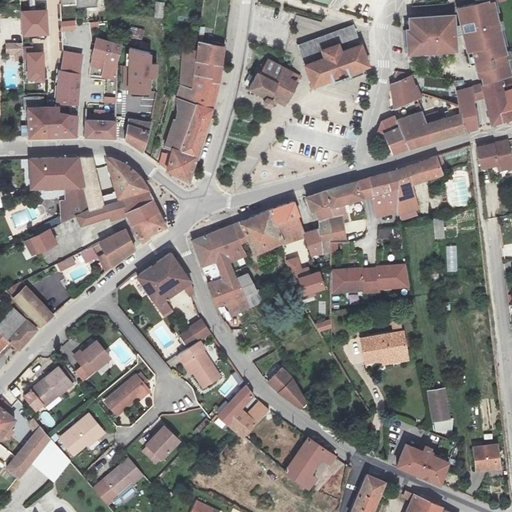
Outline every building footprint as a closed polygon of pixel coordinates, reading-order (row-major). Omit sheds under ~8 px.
[(459,0),(458,0),(466,33),(472,63),(477,61),(480,77),(483,76),(485,83),(489,81),(501,76),(511,72),(511,43),(502,0),(459,0)] [(155,17),(164,18),(164,2),(155,1),(155,17)] [(48,9),(21,10),(23,37),(50,35),(48,9)] [(455,13),(410,17),(411,30),(407,30),(408,54),(458,49),(459,49),(458,34),(455,13)] [(335,81),(354,74),(353,71),(371,65),(354,24),(300,44),(315,85),(334,78),(335,81)] [(133,36),(143,38),(144,30),(135,28),(133,36)] [(81,133),(82,73),(62,69),(67,52),(66,43),(66,31),(52,31),(50,65),(51,91),(51,103),(54,132),(81,133)] [(96,53),(112,58),(124,62),(125,42),(113,38),(101,34),(96,53)] [(199,63),(227,69),(230,49),(207,43),(207,40),(203,39),(199,63)] [(125,42),(124,62),(138,66),(136,89),(160,91),(163,53),(125,42)] [(87,44),(66,43),(67,52),(62,69),(82,73),(88,47),(87,44)] [(124,62),(112,58),(111,74),(123,75),(124,62)] [(287,102),(301,73),(269,58),(267,64),(263,63),(253,85),(268,92),(267,96),(267,97),(267,99),(271,100),(274,99),(275,96),(287,102)] [(196,114),(213,119),(224,82),(227,69),(199,63),(194,87),(203,91),(196,114)] [(29,91),(51,91),(50,65),(28,66),(29,91)] [(511,116),(511,72),(501,76),(489,81),(485,83),(487,95),(493,122),(505,119),(511,116)] [(409,91),(418,88),(415,77),(393,84),(396,95),(392,96),(396,107),(412,102),(409,91)] [(476,99),(487,95),(485,83),(473,86),(476,99)] [(203,91),(194,87),(186,84),(183,95),(180,94),(180,98),(183,98),(182,106),(173,144),(181,147),(174,167),(175,169),(195,176),(202,155),(187,150),(196,114),(203,91)] [(434,141),(467,131),(481,126),(476,99),(473,86),(458,91),(459,106),(422,93),(424,99),(419,100),(412,102),(415,110),(402,115),(388,120),(381,133),(385,136),(391,134),(397,153),(413,148),(421,145),(434,141)] [(412,102),(419,100),(424,99),(422,93),(420,87),(418,88),(409,91),(412,102)] [(92,94),(90,133),(120,136),(122,97),(92,94)] [(35,133),(54,132),(51,103),(34,103),(35,133)] [(187,150),(202,155),(208,136),(213,119),(196,114),(187,150)] [(130,138),(147,150),(154,121),(135,116),(130,138)] [(354,149),(359,133),(347,128),(341,144),(354,149)] [(497,164),(499,171),(511,167),(511,160),(507,141),(477,148),(482,168),(497,164)] [(408,168),(404,169),(404,189),(396,192),(397,193),(400,205),(403,215),(422,208),(418,184),(437,175),(447,172),(440,153),(408,168)] [(63,197),(65,222),(75,217),(80,214),(92,209),(77,157),(59,157),(25,159),(31,185),(66,185),(69,195),(63,197)] [(77,157),(92,209),(103,205),(110,202),(107,194),(99,193),(88,157),(77,157)] [(102,157),(118,198),(146,189),(140,180),(126,168),(109,157),(102,157)] [(391,173),(396,192),(404,189),(404,169),(391,173)] [(378,177),(371,178),(376,194),(376,196),(396,192),(391,173),(378,177)] [(455,174),(456,206),(470,205),(469,174),(455,174)] [(366,199),(376,196),(376,194),(371,178),(361,181),(366,199)] [(337,242),(350,242),(348,224),(354,223),(351,213),(348,203),(351,203),(366,199),(361,181),(332,189),(328,190),(333,203),(339,219),(337,220),(337,242)] [(124,212),(130,226),(132,224),(156,210),(150,196),(146,189),(118,198),(124,212)] [(314,209),(319,208),(333,203),(328,190),(309,196),(314,209)] [(397,193),(396,192),(376,196),(380,211),(381,214),(401,209),(400,205),(397,193)] [(110,202),(103,205),(108,215),(109,217),(124,212),(118,198),(110,202)] [(315,242),(310,231),(297,199),(274,208),(286,241),(287,242),(290,252),(315,242)] [(337,251),(337,242),(337,220),(339,219),(333,203),(319,208),(326,225),(323,226),(330,252),(337,251)] [(103,205),(92,209),(80,214),(75,217),(80,227),(108,215),(103,205)] [(262,251),(286,241),(274,208),(246,220),(255,238),(262,251)] [(163,227),(156,210),(132,224),(130,226),(137,239),(163,227)] [(65,222),(45,232),(52,242),(80,227),(75,217),(65,222)] [(434,239),(445,238),(443,218),(433,218),(434,239)] [(250,240),(255,238),(246,220),(243,220),(240,222),(250,240)] [(230,244),(236,259),(239,258),(245,268),(257,263),(247,242),(250,240),(240,222),(233,225),(214,233),(221,247),(230,244)] [(319,253),(330,252),(323,226),(310,231),(315,242),(319,253)] [(54,246),(52,242),(45,232),(31,239),(40,253),(54,246)] [(95,260),(106,274),(135,251),(120,232),(91,248),(98,258),(95,260)] [(225,268),(229,278),(238,298),(250,293),(240,270),(240,269),(236,259),(230,244),(221,247),(214,233),(197,240),(210,273),(225,268)] [(447,272),(457,271),(456,245),(445,246),(447,272)] [(189,283),(169,255),(137,278),(164,315),(171,308),(165,299),(182,289),(189,297),(192,292),(189,283)] [(326,289),(321,270),(311,273),(308,265),(302,267),(298,256),(286,259),(298,298),(326,289)] [(383,266),(376,267),(377,289),(385,289),(385,286),(415,284),(411,263),(383,265),(383,266)] [(368,266),(338,268),(338,289),(369,287),(369,290),(377,289),(376,267),(368,267),(368,266)] [(256,305),(250,293),(238,298),(229,278),(214,284),(222,305),(232,301),(238,314),(256,305)] [(38,326),(51,316),(22,284),(6,292),(38,326)] [(0,355),(11,344),(17,350),(22,343),(33,332),(14,311),(0,325),(0,355)] [(229,318),(236,329),(241,326),(235,315),(229,318)] [(317,332),(332,328),(330,319),(315,323),(317,332)] [(163,320),(147,330),(161,350),(176,339),(163,320)] [(190,328),(199,340),(211,332),(201,320),(190,328)] [(234,330),(237,341),(244,340),(241,328),(234,330)] [(371,365),(389,360),(413,356),(408,331),(367,340),(371,365)] [(203,348),(199,340),(186,349),(176,356),(182,364),(184,362),(202,387),(218,376),(201,352),(203,348)] [(109,358),(95,342),(83,353),(80,350),(72,356),(89,375),(109,358)] [(413,356),(389,360),(390,366),(414,361),(413,356)] [(284,386),(306,403),(311,397),(295,373),(286,364),(276,378),(284,386)] [(72,385),(58,368),(24,396),(38,412),(72,385)] [(147,391),(135,377),(105,402),(119,417),(138,402),(136,400),(147,391)] [(245,384),(217,413),(244,436),(270,409),(260,403),(259,401),(248,412),(243,408),(254,395),(245,384)] [(428,390),(434,420),(449,418),(445,389),(428,390)] [(0,407),(0,437),(14,418),(0,407)] [(32,432),(38,425),(31,416),(25,423),(32,432)] [(103,434),(88,416),(61,439),(73,454),(84,445),(87,447),(103,434)] [(18,479),(31,461),(49,437),(38,425),(32,432),(24,442),(4,469),(18,479)] [(148,446),(161,460),(179,442),(163,428),(146,445),(148,446)] [(429,435),(415,428),(408,444),(418,448),(415,454),(438,465),(441,459),(451,463),(457,448),(440,440),(439,435),(440,433),(432,429),(429,435)] [(65,456),(49,437),(31,461),(51,477),(65,456)] [(307,439),(284,473),(309,489),(316,478),(311,473),(322,459),(330,464),(334,457),(307,439)] [(418,448),(408,444),(406,450),(415,454),(418,448)] [(489,444),(468,446),(471,468),(493,466),(489,444)] [(161,460),(148,446),(142,452),(156,465),(161,460)] [(119,496),(144,474),(129,458),(104,479),(119,496)] [(441,459),(438,465),(448,469),(451,463),(441,459)] [(372,511),(385,483),(366,475),(351,511),(372,511)] [(406,511),(440,511),(442,509),(443,507),(414,494),(406,511)]
